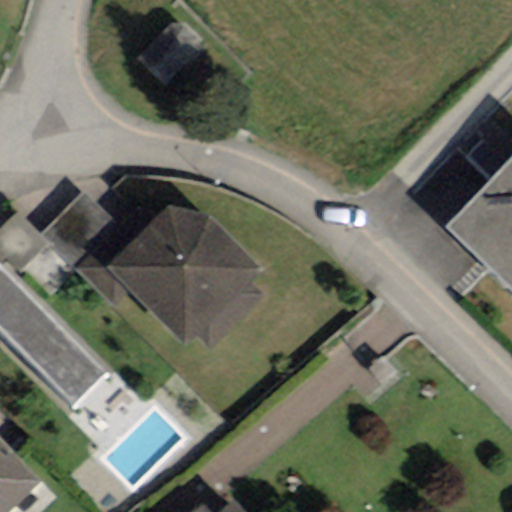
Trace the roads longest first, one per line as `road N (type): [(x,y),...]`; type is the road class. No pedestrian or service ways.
road 1 (residential): [(23,143),(142,154),(246,181),(334,230),(511,402)]
road 2 (residential): [(66,0),(23,143)]
